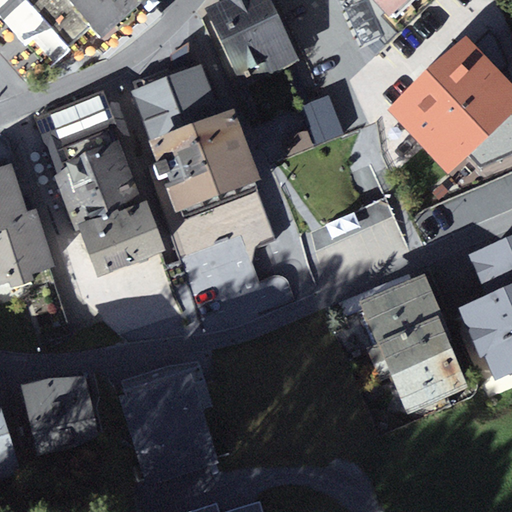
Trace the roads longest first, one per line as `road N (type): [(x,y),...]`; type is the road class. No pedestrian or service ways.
road 1 (residential): [(0,364),(173,352),(290,327),(511,220)]
road 2 (secondary): [(0,114),(129,54),(186,0)]
